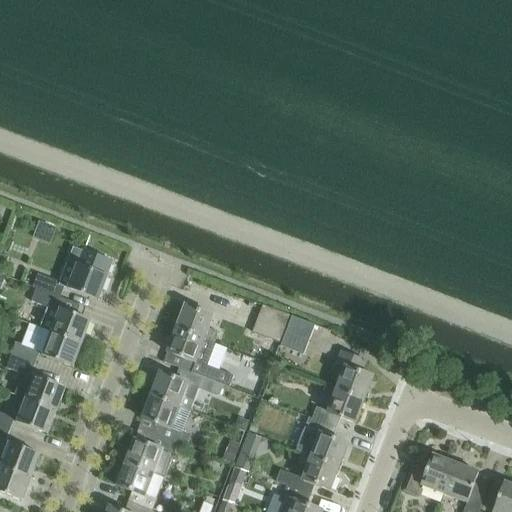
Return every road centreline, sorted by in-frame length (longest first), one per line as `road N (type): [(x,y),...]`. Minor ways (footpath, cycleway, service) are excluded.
road 1 (residential): [(61,511),(157,265)]
road 2 (residential): [(368,511),(410,398),(511,437)]
